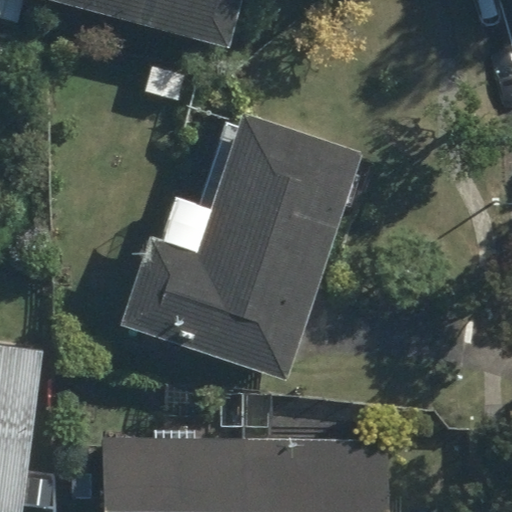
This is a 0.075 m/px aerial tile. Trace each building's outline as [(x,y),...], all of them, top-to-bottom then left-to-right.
[(49,0),(228,43),(238,0),(49,0)] [(0,18),(0,69),(22,72),(29,22),(0,18)] [(166,195),(121,323),(281,379),(360,154),(240,111),(206,209),(166,195)] [(14,511),(35,347),(0,342),(0,511),(5,511),(14,511)] [(387,511),(390,450),(99,439),(96,511),(387,511)]
